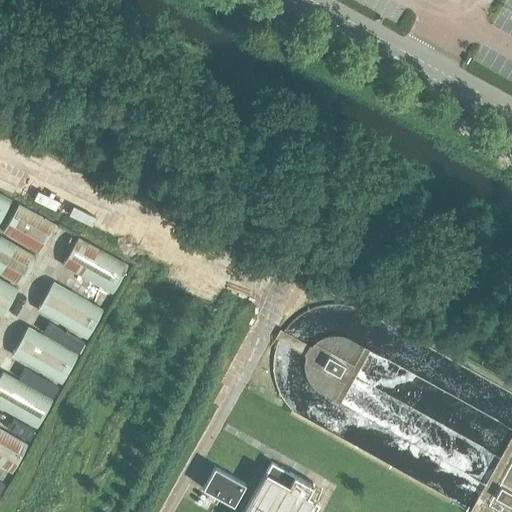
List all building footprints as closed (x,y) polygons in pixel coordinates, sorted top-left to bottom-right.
[(0,227),(15,201),(0,192),(0,227)] [(42,254),(58,225),(22,205),(6,234),(42,254)] [(0,273),(24,287),(40,258),(4,238),(0,244),(0,273)] [(115,295),(131,267),(81,238),(64,267),(115,295)] [(0,315),(6,319),(22,290),(0,278),(0,315)] [(90,340),(106,310),(56,283),(39,313),(90,340)] [(44,332),(80,352),(86,342),(50,322),(44,332)] [(65,385),(81,355),(31,328),(14,357),(65,385)] [(24,367),(19,378),(53,397),(59,386),(24,367)] [(0,408),(39,430),(56,400),(5,373),(0,382),(0,408)] [(14,420),(9,431),(30,443),(36,432),(14,420)] [(0,466),(15,475),(31,445),(0,427),(0,466)] [(274,464),(246,511),(314,511),(320,501),(315,499),(320,489),(274,464)] [(235,505),(247,483),(216,466),(204,488),(235,505)]
